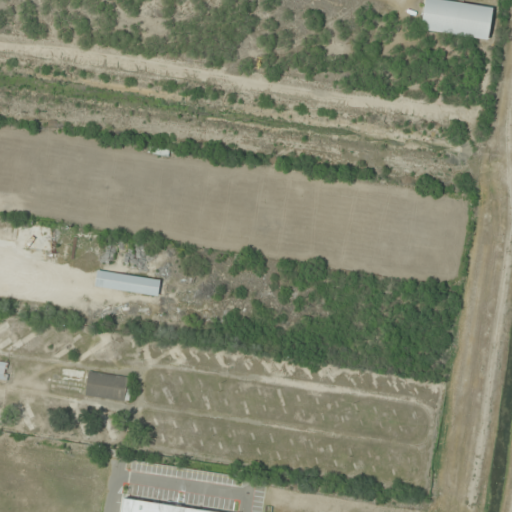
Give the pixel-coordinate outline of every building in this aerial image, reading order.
[(488,40),(492,7),(441,0),(423,0),(419,31),(488,40)] [(27,250),(55,255),(60,229),(31,224),(27,250)] [(157,297),(159,279),(97,271),(94,288),(157,297)] [(84,396),(129,402),(133,377),(62,368),(60,380),(86,383),(84,396)] [(120,511),(217,511),(122,499),(120,511)]
